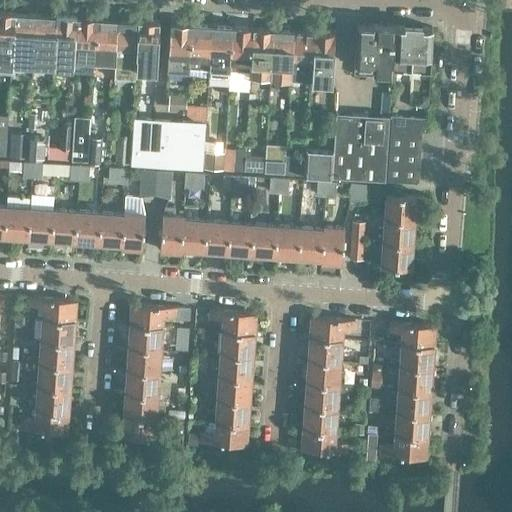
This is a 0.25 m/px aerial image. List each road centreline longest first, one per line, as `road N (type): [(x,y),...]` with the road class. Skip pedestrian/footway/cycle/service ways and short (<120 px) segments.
road 1 (residential): [(443,298),(458,0)]
road 2 (residential): [(285,290),(105,278)]
road 3 (residential): [(452,471),(453,323),(443,298)]
road 4 (residential): [(443,298),(285,290)]
road 5 (residential): [(94,429),(105,278)]
road 6 (residential): [(272,440),(285,290)]
